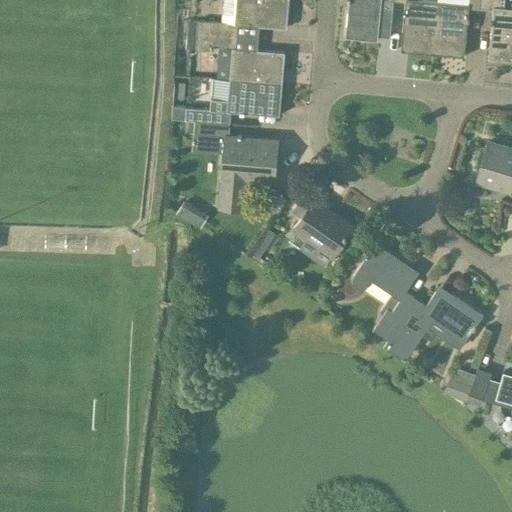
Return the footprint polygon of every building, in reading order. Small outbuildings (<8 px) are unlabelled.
[(198,19),(197,31),(238,35),(259,37),(260,25),(287,27),(289,0),(236,0),(235,22),(198,19)] [(348,0),(345,36),(378,39),(381,0),(348,0)] [(394,0),(406,1),(401,49),(433,52),(438,0),(434,0),(394,0)] [(469,7),(481,8),(481,0),(468,0),(469,3),(438,0),(433,52),(464,55),(469,7)] [(481,0),(481,8),(493,9),(488,57),(511,59),(511,6),(504,6),(504,0),(481,0)] [(221,46),(218,77),(282,82),(285,51),(237,47),(238,35),(197,31),(196,48),(211,49),(211,45),(221,46)] [(196,107),(195,119),(230,122),(231,110),(280,114),(282,82),(218,77),(215,108),(196,107)] [(229,134),(230,122),(195,119),(194,132),(225,135),(219,205),(243,207),(246,179),(274,181),(277,138),(229,134)] [(476,181),(511,191),(511,145),(489,139),(476,181)] [(294,227),(333,254),(353,225),(326,206),(328,203),(308,189),(294,209),(303,215),(294,227)] [(183,198),(174,211),(198,226),(206,213),(183,198)] [(369,282),(370,281),(372,279),(391,292),(380,309),(384,311),(373,328),(388,338),(416,296),(406,290),(419,270),(376,241),(355,271),(354,272),(354,274),(354,276),(354,277),(354,279),(355,280),(356,282),(357,283),(359,284),(360,285),(362,285),(363,285),(365,285),(367,284),(368,283),(369,282)] [(416,296),(388,338),(383,344),(401,356),(405,355),(408,354),(410,352),(432,320),(451,332),(450,334),(463,343),(484,313),(440,283),(426,303),(416,296)] [(468,393),(482,398),(492,371),(478,366),(468,393)] [(511,373),(503,371),(496,398),(511,402),(511,373)]
